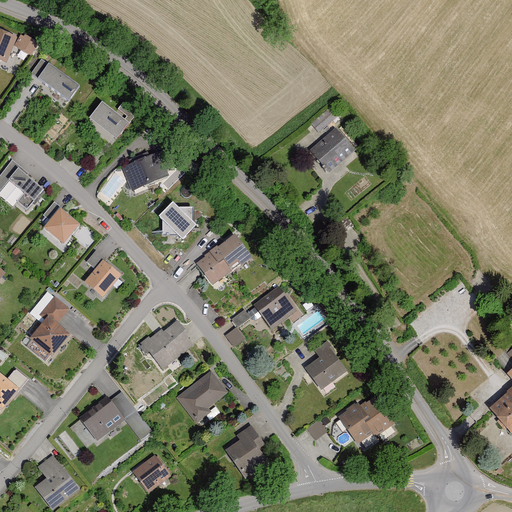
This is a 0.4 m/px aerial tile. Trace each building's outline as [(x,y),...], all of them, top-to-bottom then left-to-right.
[(0,31),(0,58),(9,62),(18,39),(0,31)] [(29,35),(21,48),(35,55),(42,43),(29,35)] [(80,87),(51,66),(41,81),(70,101),(80,87)] [(130,125),(104,106),(92,123),(118,142),(130,125)] [(336,133),(312,151),(331,176),(355,158),(336,133)] [(164,156),(127,171),(136,193),(173,178),(164,156)] [(36,205),(45,194),(20,172),(11,183),(36,205)] [(63,245),(79,228),(61,212),(45,229),(63,245)] [(194,213),(167,213),(167,236),(194,236),(194,213)] [(202,268),(214,283),(249,257),(238,242),(202,268)] [(104,297),(121,270),(94,252),(88,261),(95,266),(83,284),(104,297)] [(262,317),(276,335),(300,315),(286,298),(262,317)] [(60,322),(68,311),(55,301),(47,312),(60,322)] [(246,312),(233,320),(239,329),(252,320),(246,312)] [(34,342),(53,357),(69,338),(50,323),(34,342)] [(147,349),(163,370),(191,348),(174,328),(147,349)] [(228,338),(236,348),(246,340),(238,330),(228,338)] [(309,369),(323,389),(346,372),(332,352),(309,369)] [(210,376),(181,400),(197,419),(226,396),(210,376)] [(511,398),(495,413),(511,432),(511,376),(511,378),(511,379),(511,398)] [(0,405),(4,409),(17,391),(0,377),(0,405)] [(109,399),(84,419),(101,441),(126,421),(142,441),(152,432),(123,395),(112,404),(109,399)] [(374,401),(343,421),(357,444),(389,423),(374,401)] [(308,427),(316,438),(328,430),(320,418),(308,427)] [(256,436),(231,454),(245,473),(270,456),(256,436)] [(40,490),(54,508),(77,489),(53,459),(42,468),(52,480),(40,490)] [(136,476),(151,495),(172,477),(157,459),(136,476)]
